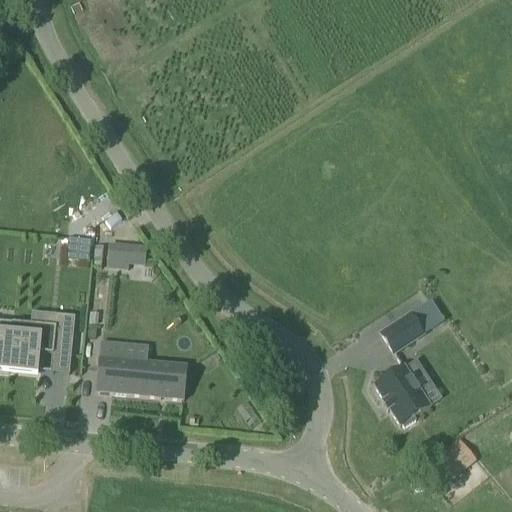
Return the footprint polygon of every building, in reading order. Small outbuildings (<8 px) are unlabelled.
[(65,263),(88,265),(90,243),(67,241),(65,263)] [(130,248),(128,269),(145,270),(146,249),(130,248)] [(410,317),(379,337),(393,358),(423,338),(410,317)] [(0,375),(37,379),(38,374),(40,374),(40,373),(38,373),(39,356),(53,357),(53,351),(70,353),(69,359),(71,359),(75,320),(55,318),(54,330),(12,326),(0,325),(0,375)] [(123,364),(124,348),(100,346),(95,396),(183,404),(187,370),(123,364)] [(430,410),(404,370),(402,371),(374,389),(384,405),(381,407),(387,415),(389,414),(400,430),(402,428),(404,431),(416,423),(414,420),(430,410)] [(474,461),(459,443),(422,473),(437,492),(474,461)]
